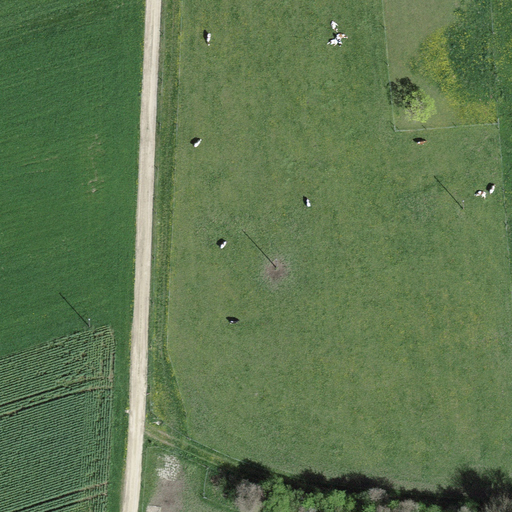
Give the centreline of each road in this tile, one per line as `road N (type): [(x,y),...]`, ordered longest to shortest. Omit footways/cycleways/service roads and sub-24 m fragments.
road 1 (track): [(154,0),(130,511)]
road 2 (track): [(432,511),(308,499),(136,427)]
